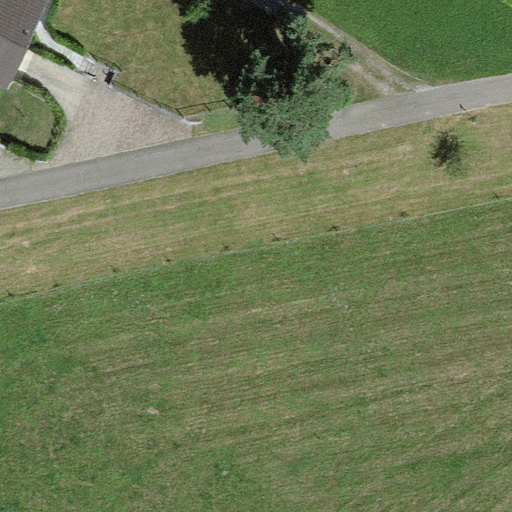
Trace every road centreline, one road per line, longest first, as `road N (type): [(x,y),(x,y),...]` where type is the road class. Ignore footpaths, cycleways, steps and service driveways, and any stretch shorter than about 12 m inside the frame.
road 1 (track): [(0,190),(511,96)]
road 2 (track): [(394,118),(307,20),(268,0)]
